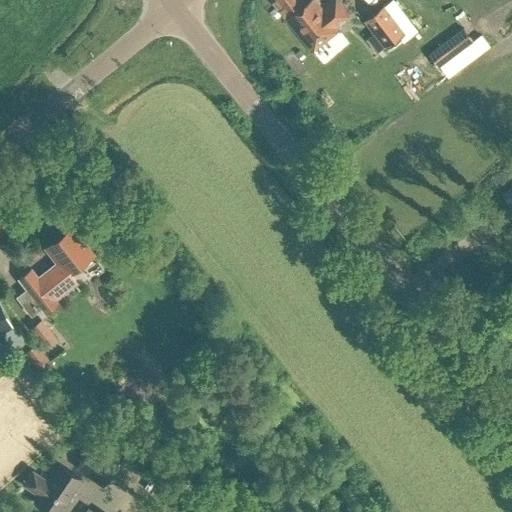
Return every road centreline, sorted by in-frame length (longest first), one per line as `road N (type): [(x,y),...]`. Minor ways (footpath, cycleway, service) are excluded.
road 1 (tertiary): [(511,420),(174,7)]
road 2 (tertiary): [(0,153),(174,7)]
